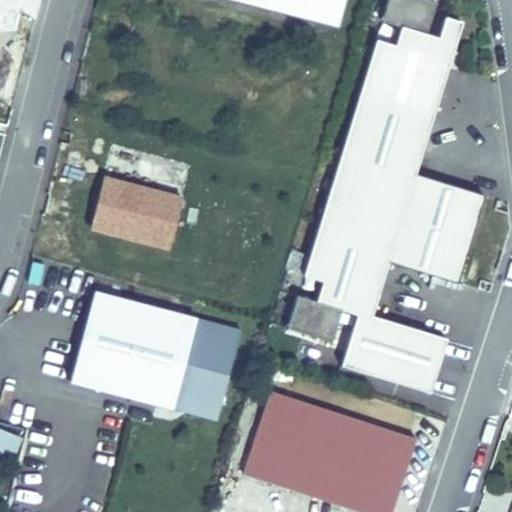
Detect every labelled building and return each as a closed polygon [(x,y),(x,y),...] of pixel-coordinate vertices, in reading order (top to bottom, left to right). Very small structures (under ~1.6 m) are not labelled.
[(228,0),(340,29),(348,0),(228,0)] [(344,347),(339,369),(431,397),(449,343),(374,318),(389,266),(458,286),(487,200),(418,178),(464,23),(434,16),(439,3),(427,0),(386,0),(283,332),(344,347)] [(183,199),(103,177),(88,232),(168,254),(183,199)] [(241,331),(92,291),(69,382),(217,423),(241,331)] [(266,378),(236,459),(381,511),(410,430),(266,378)] [(0,457),(13,461),(21,437),(0,430),(0,457)]
